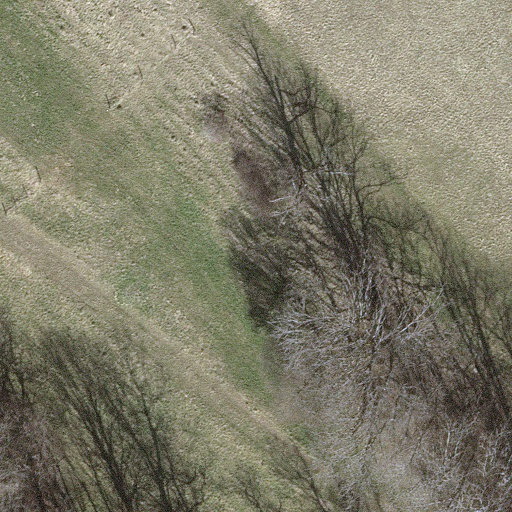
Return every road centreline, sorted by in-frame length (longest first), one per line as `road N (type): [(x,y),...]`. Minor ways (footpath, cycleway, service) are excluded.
road 1 (track): [(511,433),(235,263),(196,272),(389,511)]
road 2 (track): [(367,511),(159,343),(0,233)]
